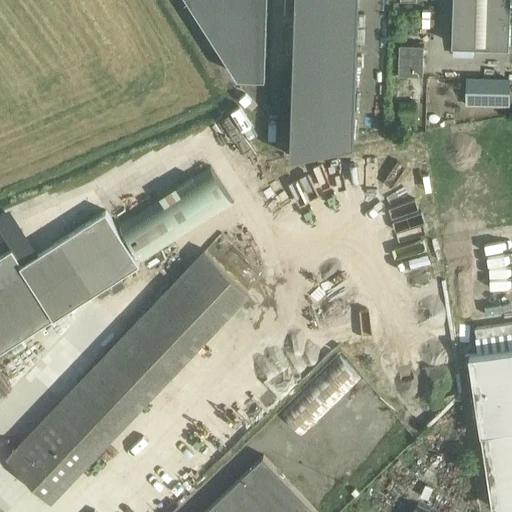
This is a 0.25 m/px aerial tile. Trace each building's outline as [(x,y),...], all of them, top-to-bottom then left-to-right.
[(191,0),(238,74),(265,75),(267,0),(191,0)] [(295,0),(291,154),(355,142),(359,0),(295,0)] [(511,45),(511,0),(453,0),(453,43),(511,45)] [(424,43),(400,42),(400,72),(424,73),(424,43)] [(461,104),(506,104),(506,75),(461,74),(461,104)] [(211,167),(120,226),(142,259),(233,200),(211,167)] [(0,303),(21,338),(140,262),(106,209),(22,263),(21,263),(34,282),(0,303)] [(21,263),(22,263),(12,248),(0,255),(0,351),(21,338),(0,303),(34,282),(21,263)] [(248,290),(205,249),(7,456),(51,498),(248,290)] [(511,511),(511,346),(479,351),(470,353),(493,503),(508,511),(511,511)] [(341,357),(282,414),(302,434),(360,377),(341,357)] [(300,479),(294,485),(264,454),(202,511),(319,511),(316,508),(323,501),(300,479)] [(438,511),(416,502),(411,511),(438,511)]
